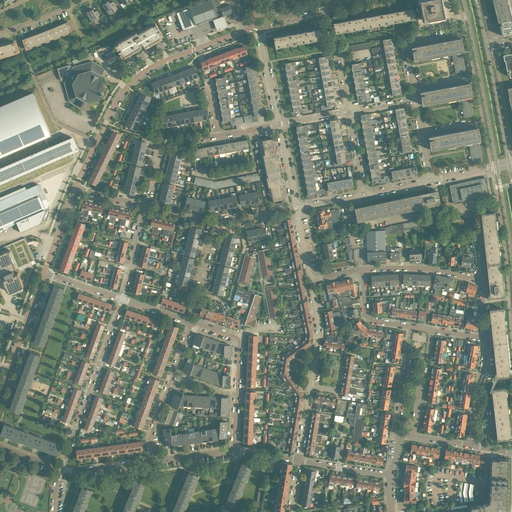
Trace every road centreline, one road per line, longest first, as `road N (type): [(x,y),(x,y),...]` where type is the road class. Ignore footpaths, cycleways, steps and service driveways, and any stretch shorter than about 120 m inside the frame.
road 1 (residential): [(74,188),(114,103),(135,78),(249,27),(262,30)]
road 2 (residential): [(298,460),(319,333),(312,279)]
road 3 (residential): [(61,469),(121,300)]
road 4 (residential): [(233,450),(240,344),(190,323)]
road 5 (tertiary): [(467,15),(497,166)]
road 6 (residential): [(190,323),(151,433),(152,461)]
road 7 (residential): [(415,101),(405,43),(420,41),(422,24),(467,15)]
road 8 (residential): [(482,278),(362,270)]
